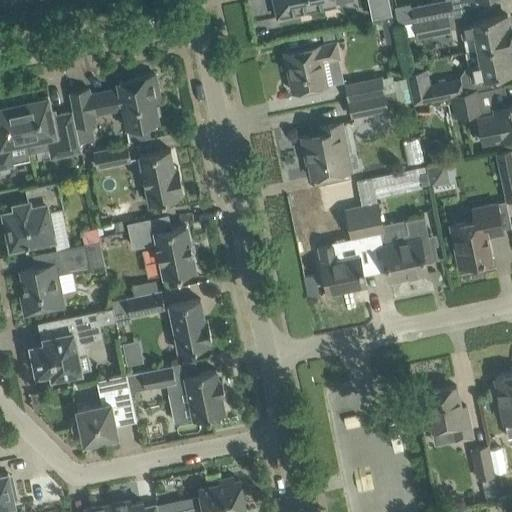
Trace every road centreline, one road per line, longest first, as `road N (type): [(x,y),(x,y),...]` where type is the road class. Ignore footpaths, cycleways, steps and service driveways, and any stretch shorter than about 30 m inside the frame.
road 1 (residential): [(268,354),(197,17)]
road 2 (residential): [(286,437),(82,476),(0,398)]
road 3 (residential): [(268,354),(511,310)]
road 4 (residential): [(0,56),(197,17)]
